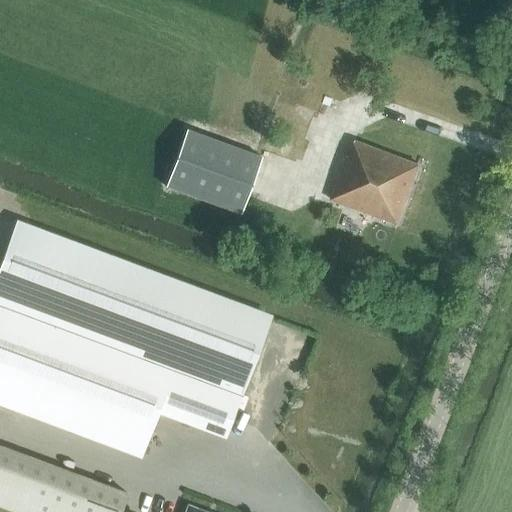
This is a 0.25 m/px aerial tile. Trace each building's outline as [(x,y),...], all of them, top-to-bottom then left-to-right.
[(262,159),(187,130),(166,186),(240,215),(262,159)] [(348,158),(342,175),(331,202),(332,202),(397,226),(419,167),(356,144),(350,159),(348,158)] [(225,439),(270,320),(15,225),(0,266),(0,402),(142,455),(158,413),(225,439)] [(304,433),(294,441),(309,461),(319,454),(304,433)] [(0,506),(15,511),(121,511),(122,511),(128,495),(0,447),(0,506)]
